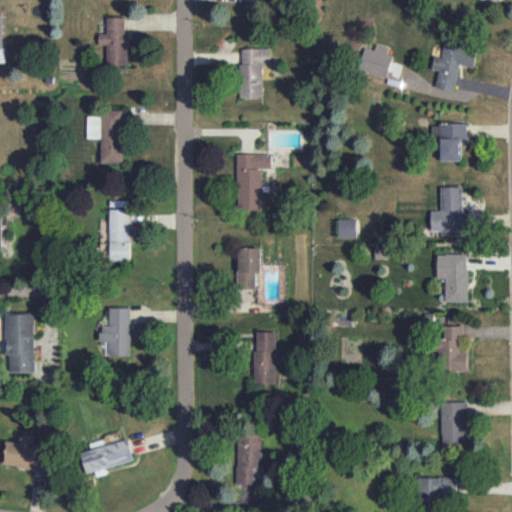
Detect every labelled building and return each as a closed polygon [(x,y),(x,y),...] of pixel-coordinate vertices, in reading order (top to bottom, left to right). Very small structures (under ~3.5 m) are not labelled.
[(107,44),(107,64),(127,64),(127,17),(107,17),(107,33),(100,33),(100,44),(107,44)] [(475,66),(478,46),(445,41),(443,57),(435,55),(433,69),(439,70),(437,87),(456,90),(459,64),(475,66)] [(361,70),(389,76),(393,55),(388,54),(389,46),(377,43),(376,49),(365,47),(361,70)] [(264,97),(263,65),(271,65),(271,47),(242,48),(243,63),(240,63),(241,97),(264,97)] [(88,115),(87,138),(101,138),(101,163),(124,163),(124,109),(101,109),(101,115),(88,115)] [(442,160),(462,160),(461,139),(468,139),(467,123),(436,123),(436,136),(442,136),(442,160)] [(263,209),(262,168),(273,167),(272,152),(237,153),(239,210),(263,209)] [(432,230),(442,230),(442,235),(468,234),(467,211),(463,212),(462,186),(441,186),(442,210),(431,210),(432,230)] [(110,256),(130,257),(131,209),(111,208),(110,256)] [(357,218),(339,218),(339,237),(357,237),(357,218)] [(239,287),(256,287),(256,272),(262,271),(262,247),(239,248),(239,287)] [(438,277),(446,278),(446,301),(467,302),(468,254),(438,253),(438,277)] [(110,355),(131,355),(130,307),(109,307),(110,325),(101,325),(102,341),(110,341),(110,355)] [(36,312),(7,312),(6,355),(10,355),(10,372),(35,372),(36,312)] [(469,370),(469,351),(463,351),(462,325),(440,325),(440,370),(469,370)] [(255,383),(276,383),(277,331),(256,331),(255,383)] [(441,402),(442,444),(466,443),(466,401),(441,402)] [(34,436),(20,434),(19,442),(7,440),(4,465),(48,470),(50,449),(33,447),(34,436)] [(238,483),(255,484),(255,478),(263,478),(264,435),(239,434),(238,483)] [(97,476),(108,474),(106,467),(135,460),(129,439),(81,451),(87,473),(96,470),(97,476)] [(418,476),(418,499),(457,498),(457,476),(418,476)]
